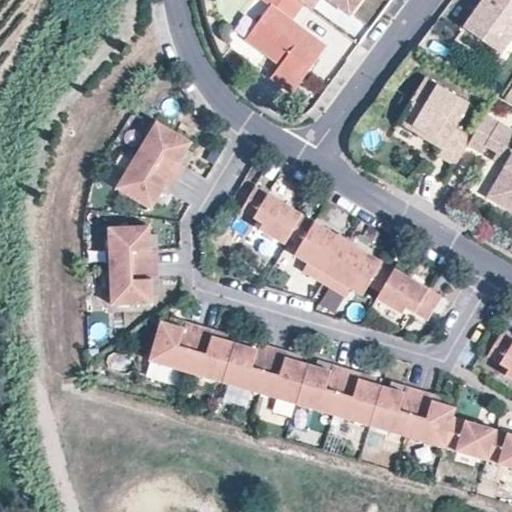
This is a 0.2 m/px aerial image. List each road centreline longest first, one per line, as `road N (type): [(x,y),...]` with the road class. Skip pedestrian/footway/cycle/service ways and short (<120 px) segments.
road 1 (residential): [(248,126),(192,221),(192,255),(209,289),(443,360),(495,270)]
road 2 (residential): [(495,270),(308,159)]
road 3 (residential): [(423,0),(308,159)]
road 4 (residential): [(248,126),(210,89),(175,0)]
